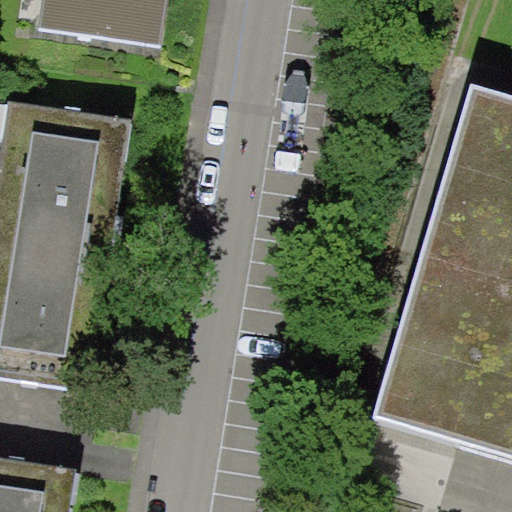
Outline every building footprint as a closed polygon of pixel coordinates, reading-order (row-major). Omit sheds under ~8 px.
[(169,0),(40,0),(35,40),(160,59),(169,0)] [(511,0),(509,0),(484,85),(511,93),(511,0)] [(511,472),(511,114),(465,101),(369,422),(511,472)] [(127,133),(1,112),(0,116),(0,385),(84,399),(127,133)] [(72,511),(78,476),(0,464),(0,511),(72,511)]
